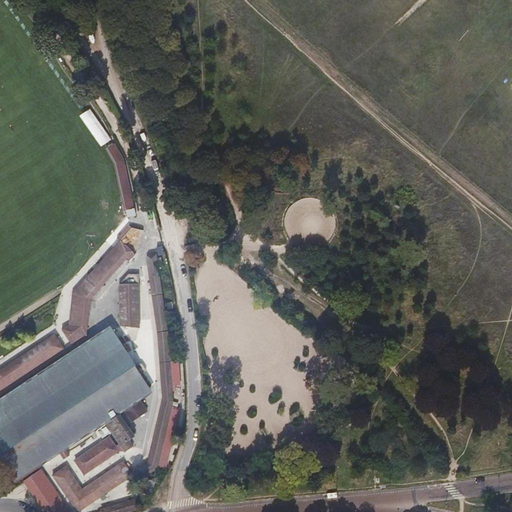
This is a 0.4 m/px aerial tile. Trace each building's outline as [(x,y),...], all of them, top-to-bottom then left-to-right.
[(96,138),(106,132),(91,109),(81,115),(96,138)] [(117,163),(126,210),(134,208),(125,161),(117,163)] [(62,330),(71,344),(86,335),(90,299),(132,251),(119,240),(72,295),(69,325),(62,330)] [(138,469),(143,477),(157,467),(172,401),(167,333),(155,255),(145,256),(157,333),(163,400),(148,463),(138,469)] [(119,286),(120,328),(139,328),(138,274),(128,274),(119,286)] [(119,336),(116,331),(114,330),(113,331),(111,332),(0,405),(0,460),(12,478),(147,388),(151,386),(151,384),(151,383),(144,372),(146,370),(142,364),(141,364),(140,363),(139,364),(134,367),(125,354),(130,351),(125,343),(127,342),(123,335),(121,335),(119,336)] [(0,390),(64,348),(55,335),(0,370),(0,390)] [(140,402),(125,411),(132,422),(147,412),(140,402)] [(106,423),(124,451),(132,446),(128,439),(133,435),(119,414),(106,423)] [(110,437),(75,460),(83,473),(118,451),(110,437)] [(52,475),(76,511),(77,511),(133,475),(123,461),(82,488),(66,466),(52,475)] [(68,511),(40,468),(23,479),(45,511),(68,511)]
